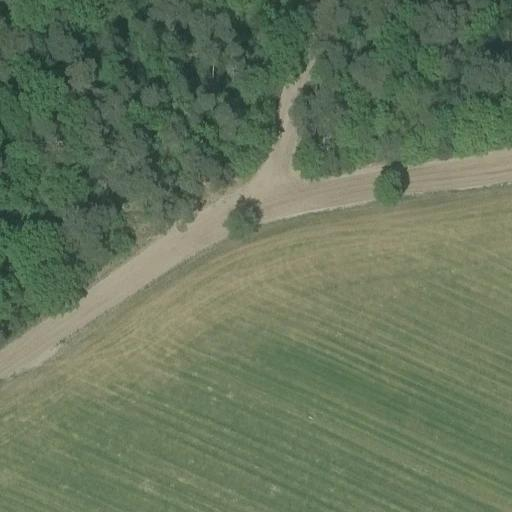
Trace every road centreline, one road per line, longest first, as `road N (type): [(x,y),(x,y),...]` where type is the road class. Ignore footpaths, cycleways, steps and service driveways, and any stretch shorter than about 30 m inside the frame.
road 1 (track): [(0,359),(259,193),(315,0)]
road 2 (track): [(259,193),(511,154)]
